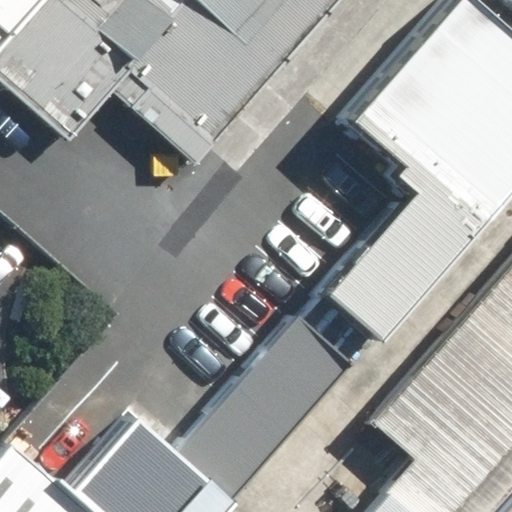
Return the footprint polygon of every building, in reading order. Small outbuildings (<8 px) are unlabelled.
[(193,158),(326,0),(27,0),(0,33),(0,87),(62,139),(107,86),(193,158)] [(0,0),(0,33),(27,0),(0,0)] [(361,341),(511,162),(511,42),(461,0),(433,0),(327,126),(392,180),(300,289),(361,341)] [(354,511),(464,511),(511,458),(511,247),(359,423),(401,458),(354,511)] [(83,511),(0,438),(0,511),(83,511)]
